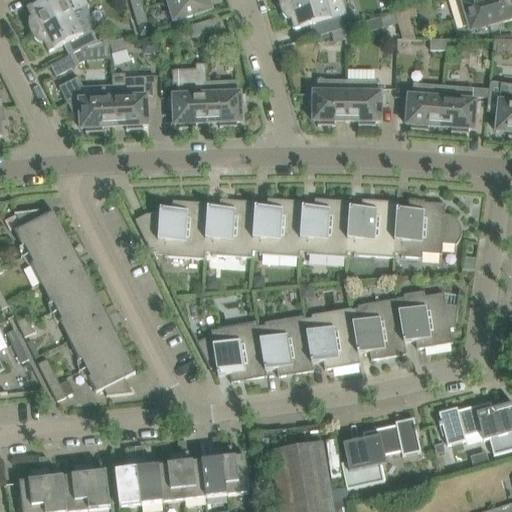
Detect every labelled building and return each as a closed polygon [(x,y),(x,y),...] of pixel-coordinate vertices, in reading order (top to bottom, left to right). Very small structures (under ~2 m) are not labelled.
[(44,0),(46,1),(28,10),(32,20),(30,21),(29,24),(29,27),(30,30),(31,32),(32,35),(86,8),(89,6),(85,0),(44,0)] [(140,0),(129,0),(133,12),(143,9),(140,0)] [(209,3),(208,0),(172,0),(167,2),(173,23),(208,13),(205,4),(209,3)] [(279,0),(280,2),(280,4),(280,7),(281,10),(314,0),(279,0)] [(341,0),(314,0),(281,10),(282,13),(283,15),(284,17),(286,20),(288,21),(291,21),(294,31),(313,25),(317,37),(343,29),(339,16),(346,14),(341,0)] [(460,0),(469,30),(486,25),(487,28),(490,28),(491,32),(499,30),(498,25),(511,21),(511,3),(510,0),(460,0)] [(91,31),(86,8),(32,35),(33,37),(35,40),(37,42),(39,43),(41,45),(44,43),(49,53),(67,44),(73,55),(97,43),(91,31)] [(147,23),(143,9),(133,12),(137,26),(147,23)] [(394,14),(381,19),(384,29),(397,25),(394,14)] [(219,30),(216,20),(202,24),(205,34),(219,30)] [(205,34),(202,24),(189,28),(192,38),(205,34)] [(345,29),(331,33),(335,44),(348,40),(345,29)] [(123,41),(110,44),(112,55),(126,51),(123,41)] [(446,52),(446,41),(430,41),(430,52),(446,52)] [(511,41),(494,41),(493,54),(511,54),(511,41)] [(73,55),(50,67),(56,78),(79,67),(73,55)] [(196,71),(189,71),(172,72),(173,86),(176,86),(177,97),(173,97),(173,99),(168,100),(168,108),(173,108),(174,126),(179,126),(179,131),(196,130),(196,125),(208,125),(206,83),(205,65),(195,66),(196,71)] [(112,75),(112,87),(114,129),(126,128),(126,132),(144,131),(143,127),(148,127),(147,108),(157,108),(156,77),(126,78),(126,74),(112,75)] [(114,129),(112,87),(83,88),(78,79),(59,88),(67,105),(74,105),(75,112),(79,112),(80,130),(85,130),(85,134),(103,134),(103,129),(114,129)] [(347,123),(347,82),(317,81),(317,93),(313,93),(313,96),(308,96),(308,104),(313,104),(313,123),(317,123),(317,127),(335,128),(335,123),(347,123)] [(236,82),(206,83),(208,125),(219,125),(219,129),(237,128),(237,124),(242,124),(241,105),(246,105),(245,97),(241,97),(241,94),(237,94),(236,82)] [(377,82),(375,82),(347,82),(347,123),(358,124),(358,128),(376,128),(376,124),(381,124),(381,105),(385,106),(386,97),(381,97),(381,94),(377,94),(377,82)] [(489,101),(487,113),(497,114),(495,133),(508,134),(508,139),(511,139),(511,86),(490,84),(490,91),(489,101)] [(440,129),(443,87),(413,85),(412,97),(408,97),(408,99),(403,99),(403,108),(407,108),(406,126),(411,127),(410,131),(428,132),(428,128),(440,129)] [(443,87),(440,129),(451,130),(451,134),(469,135),(469,131),(474,131),(475,113),(480,113),(480,105),(476,105),(476,102),(472,102),(472,100),(489,101),(490,91),(473,90),(443,87)] [(300,250),(303,208),(303,203),(301,203),(296,203),(291,203),(286,203),(281,204),(276,204),(275,201),(267,201),(267,209),(256,208),(253,250),(260,250),(259,256),(299,259),(300,250)] [(347,259),(347,250),(350,209),(351,203),(348,203),(342,203),(337,203),(333,203),(328,204),(323,204),(323,201),(315,201),(314,209),(303,208),(300,250),(307,250),(306,257),(347,259)] [(253,250),(256,208),(256,204),(253,204),(248,204),(243,204),(238,204),(233,204),(228,205),(228,202),(220,202),(219,210),(208,209),(205,250),(212,251),(212,257),(252,260),(253,250)] [(395,252),(397,210),(398,204),(395,204),(390,204),(385,204),(380,204),(375,204),(370,205),(370,202),(362,202),(361,210),(350,209),(347,250),(354,251),(354,257),(394,260),(395,252)] [(448,217),(444,216),(445,206),(442,205),(442,206),(432,205),(427,205),(418,206),(417,203),(409,202),(409,210),(397,210),(395,252),(401,252),(401,259),(422,260),(422,255),(442,256),(442,246),(455,247),(458,244),(460,241),(461,237),(462,233),(461,229),(460,226),(458,222),(455,220),(452,218),(448,217)] [(205,261),(205,250),(208,209),(209,205),(206,205),(201,205),(196,205),(191,205),(187,206),(181,206),(180,203),(173,203),(172,212),(167,211),(162,212),(157,212),(152,214),(147,216),(135,222),(158,268),(159,268),(153,255),(158,252),(165,252),(164,258),(205,261)] [(40,212),(14,215),(14,216),(15,216),(22,229),(15,233),(28,260),(67,240),(54,213),(43,219),(40,213),(41,213),(40,212)] [(42,287),(81,267),(67,240),(28,260),(42,287)] [(55,314),(95,294),(81,267),(42,287),(55,314)] [(219,280),(206,280),(206,293),(219,292),(219,280)] [(404,303),(398,304),(405,345),(416,343),(417,351),(425,350),(425,347),(430,347),(435,347),(440,347),(445,346),(450,345),(452,345),(450,331),(453,330),(455,330),(460,292),(459,292),(457,308),(446,306),(444,295),(425,298),(424,293),(403,296),(404,303)] [(108,321),(95,294),(55,314),(69,341),(108,321)] [(8,308),(3,297),(0,298),(0,308),(1,311),(8,308)] [(405,345),(398,304),(397,301),(357,308),(358,314),(352,315),(358,356),(369,354),(371,362),(379,361),(379,358),(384,358),(389,358),(394,358),(399,357),(404,356),(404,357),(406,356),(405,345)] [(358,356),(352,315),(351,311),(311,317),(312,324),(306,325),(312,365),(323,364),(325,372),(332,370),(333,367),(338,368),(343,368),(348,367),(353,367),(358,366),(360,366),(358,356)] [(312,365),(306,325),(304,318),(265,324),(266,331),(259,332),(266,373),(277,371),(278,379),(286,378),(286,375),(291,375),(296,375),(301,375),(306,374),(311,373),(314,373),(312,365)] [(26,319),(17,323),(21,331),(30,326),(26,319)] [(122,348),(108,321),(69,341),(82,368),(122,348)] [(266,373),(259,332),(257,323),(218,330),(219,337),(212,338),(212,337),(198,344),(192,332),(191,333),(210,371),(216,370),(217,378),(230,377),(231,384),(239,383),(239,380),(244,380),(249,380),(254,380),(259,380),(264,379),(267,378),(266,373)] [(34,334),(30,326),(21,331),(24,339),(34,334)] [(21,347),(14,332),(7,335),(14,350),(21,347)] [(29,361),(21,347),(14,350),(22,365),(29,361)] [(135,375),(122,348),(82,368),(96,395),(104,391),(107,397),(106,397),(106,398),(133,395),(133,394),(132,394),(125,380),(135,375)] [(47,361),(37,365),(41,373),(51,369),(47,361)] [(67,383),(60,386),(66,397),(73,394),(67,383)] [(62,391),(53,396),(57,403),(66,399),(62,391)] [(493,458),(511,453),(511,405),(492,410),(490,404),(458,413),(457,410),(438,415),(441,423),(438,424),(442,438),(444,438),(447,448),(466,443),(465,439),(481,435),(483,443),(489,442),(493,458)] [(395,425),(396,428),(362,435),(364,441),(343,446),(347,465),(341,466),(347,492),(384,483),(380,467),(386,465),(384,457),(401,453),(402,457),(420,453),(416,432),(418,431),(418,429),(415,429),(414,421),(395,425)] [(333,511),(322,444),(270,453),(280,511),(333,511)] [(442,446),(434,448),(436,456),(444,455),(442,446)] [(227,497),(222,450),(213,451),(214,461),(201,462),(206,499),(227,497)] [(230,450),(222,450),(227,497),(249,494),(245,457),(231,459),(230,450)] [(184,502),(179,455),(170,456),(171,466),(158,467),(163,505),(184,502)] [(206,499),(201,462),(188,464),(187,455),(179,455),(184,502),(206,499)] [(141,507),(136,460),(127,461),(128,471),(115,472),(119,510),(141,507)] [(163,505),(158,467),(145,469),(144,460),(136,460),(141,507),(163,505)] [(99,511),(110,511),(106,473),(92,475),(91,466),(83,467),(88,511),(99,511)] [(88,511),(83,467),(75,468),(76,477),(63,478),(66,511),(88,511)] [(66,511),(63,478),(49,480),(48,471),(40,472),(44,511),(66,511)] [(44,511),(40,472),(32,473),(33,482),(19,484),(21,498),(17,498),(18,511),(44,511)]
